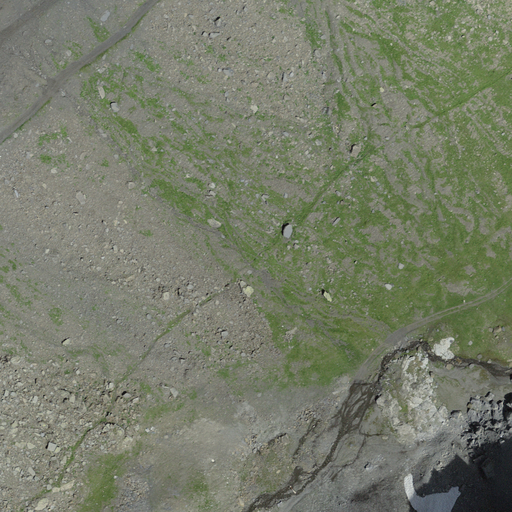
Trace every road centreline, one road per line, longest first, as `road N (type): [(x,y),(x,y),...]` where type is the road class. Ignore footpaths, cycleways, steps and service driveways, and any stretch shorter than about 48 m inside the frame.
road 1 (track): [(511,280),(376,352),(318,484),(284,511)]
road 2 (track): [(0,151),(161,0)]
